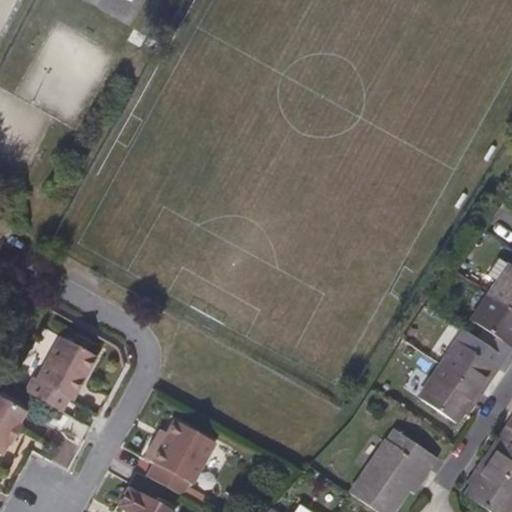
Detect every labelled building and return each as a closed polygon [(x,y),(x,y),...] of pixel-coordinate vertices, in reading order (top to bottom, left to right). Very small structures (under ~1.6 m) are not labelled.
[(511,263),(509,262),(506,265),(494,283),(486,295),(508,309),(511,311),(511,263)] [(511,311),(508,309),(486,295),(471,316),(484,325),(477,335),(504,353),(511,343),(508,340),(511,334),(511,311)] [(92,366),(98,354),(81,344),(71,339),(63,335),(61,336),(51,354),(38,377),(34,375),(26,391),(39,397),(50,404),(63,410),(69,399),(70,397),(78,384),(82,386),(92,366)] [(477,385),(491,364),(495,365),(498,361),(504,353),(477,335),(469,346),(456,337),(440,360),(457,371),(477,385)] [(477,385),(457,371),(440,360),(417,393),(447,414),(454,419),(469,397),(473,398),(480,388),(477,385)] [(75,399),(82,386),(78,384),(70,397),(75,399)] [(18,423),(25,410),(0,395),(0,453),(1,453),(7,442),(10,443),(21,425),(18,423)] [(197,469),(208,449),(214,438),(197,429),(172,415),(164,428),(160,436),(152,433),(145,446),(142,454),(151,460),(144,472),(180,492),(188,479),(191,481),(197,469)] [(511,425),(507,422),(499,434),(502,436),(511,443),(511,425)] [(160,436),(164,428),(158,425),(156,427),(152,433),(160,436)] [(409,479),(420,462),(426,466),(433,455),(406,435),(392,425),(381,441),(367,461),(348,489),(372,505),(382,511),(385,511),(395,499),(409,479)] [(511,443),(502,436),(487,457),(511,474),(511,443)] [(511,500),(511,474),(487,457),(485,455),(484,456),(476,467),(479,470),(465,491),(488,507),(495,511),(504,511),(508,507),(511,500)] [(169,511),(174,504),(158,495),(139,484),(138,488),(126,482),(116,501),(128,508),(125,511),(169,511)] [(293,511),(288,508),(285,511),(271,502),(266,507),(261,511),(293,511)]
